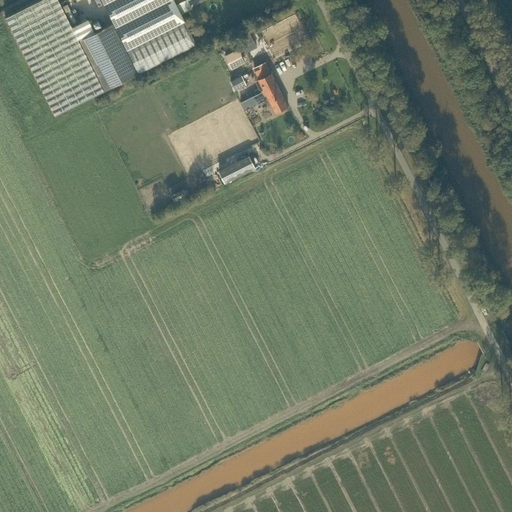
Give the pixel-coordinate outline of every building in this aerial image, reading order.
[(56,0),(35,0),(3,16),(54,116),(103,91),(77,41),(93,33),(86,20),(71,28),(56,0)] [(100,0),(112,23),(111,23),(111,24),(136,74),(195,44),(176,7),(188,0),(100,0)] [(103,91),(136,74),(111,24),(77,41),(103,91)] [(206,35),(196,40),(199,47),(209,41),(206,35)] [(230,70),(244,62),(238,49),(223,56),(230,70)] [(265,63),(254,68),(260,79),(266,91),(277,85),(271,74),(265,63)] [(234,90),(246,84),(242,75),(230,81),(234,90)] [(287,106),(277,85),(266,91),(241,103),(245,111),(267,100),(274,112),(287,106)] [(243,155),(254,149),(250,142),(239,148),(243,155)] [(218,171),(224,183),(254,168),(248,156),(218,171)]
